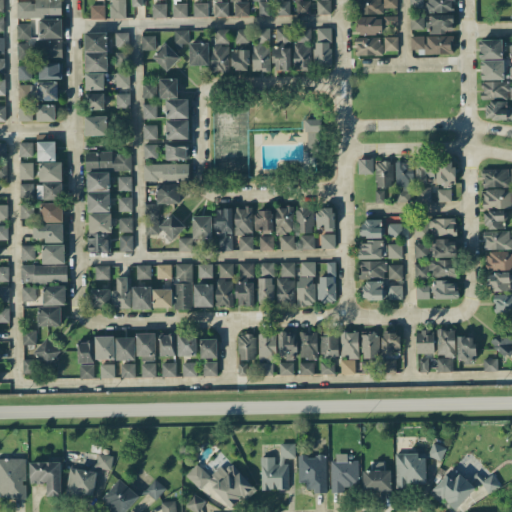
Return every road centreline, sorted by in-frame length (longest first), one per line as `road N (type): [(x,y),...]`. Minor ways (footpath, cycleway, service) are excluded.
road 1 (tertiary): [(0,413),(511,408)]
road 2 (residential): [(468,308),(459,315),(86,319)]
road 3 (residential): [(86,319),(79,307),(73,0)]
road 4 (residential): [(340,0),(346,317)]
road 5 (residential): [(467,0),(468,308)]
road 6 (residential): [(511,133),(342,127)]
road 7 (residential): [(343,149),(511,155)]
road 8 (residential): [(342,82),(205,89)]
road 9 (residential): [(208,192),(344,195)]
